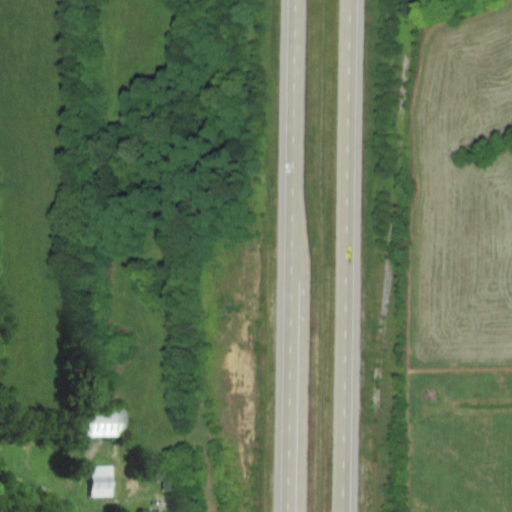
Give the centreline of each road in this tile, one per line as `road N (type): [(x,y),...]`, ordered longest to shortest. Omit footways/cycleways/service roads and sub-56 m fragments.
road 1 (primary): [(340,511),(351,0)]
road 2 (primary): [(295,0),(286,511)]
